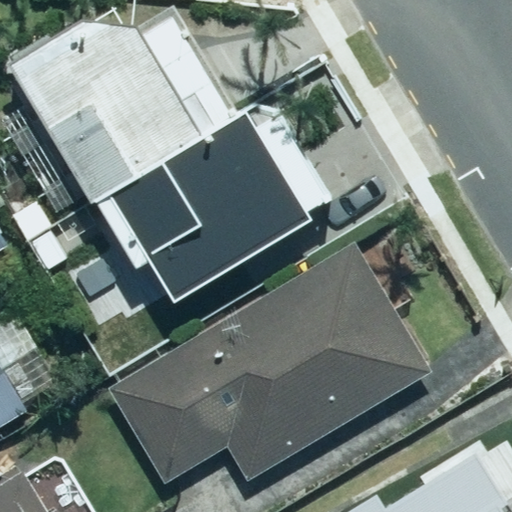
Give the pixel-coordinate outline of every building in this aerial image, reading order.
[(116,0),(9,63),(35,113),(0,131),(0,133),(34,200),(8,213),(21,240),(49,225),(44,216),(90,192),(132,272),(146,265),(166,303),(307,223),(300,210),(323,196),(276,114),(254,127),(241,105),(227,113),(170,14),(135,34),(116,0)] [(354,248),(111,391),(167,481),(224,445),(247,482),(429,369),(354,248)] [(0,431),(27,415),(0,367),(0,431)] [(89,511),(51,444),(0,473),(0,511),(89,511)] [(502,511),(511,505),(473,449),(388,509),(376,492),(346,511),(502,511)]
